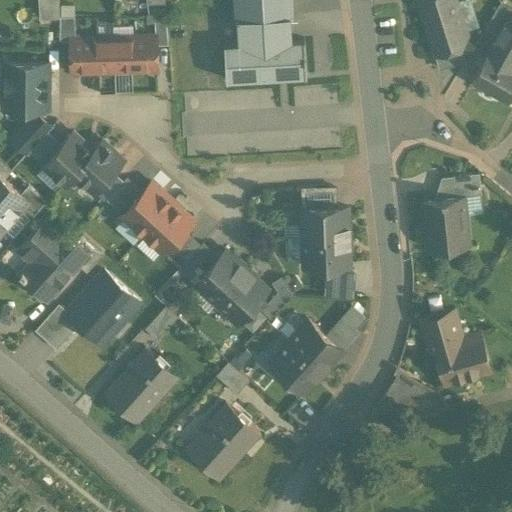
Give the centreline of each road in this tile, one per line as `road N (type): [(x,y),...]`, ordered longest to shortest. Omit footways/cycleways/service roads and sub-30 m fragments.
road 1 (residential): [(378,169),(391,299),(382,342),(285,511)]
road 2 (residential): [(0,361),(169,511)]
road 3 (residential): [(214,204),(148,142),(145,104),(66,106)]
road 4 (residential): [(378,169),(239,178),(214,204)]
road 5 (residential): [(358,0),(378,169)]
